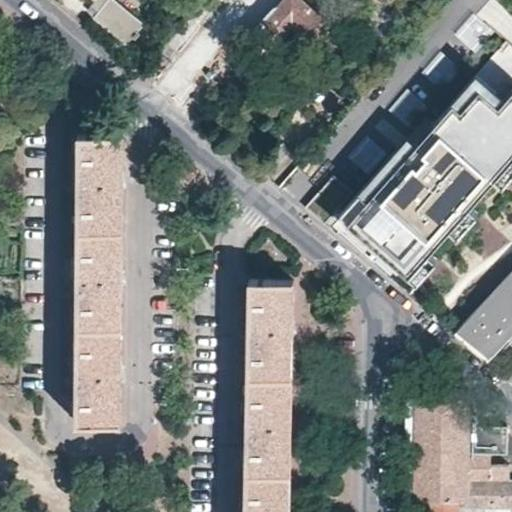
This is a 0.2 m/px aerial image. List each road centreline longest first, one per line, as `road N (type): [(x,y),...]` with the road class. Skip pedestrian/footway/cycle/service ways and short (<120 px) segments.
road 1 (residential): [(147,103),(142,433),(57,431),(58,104),(97,61)]
road 2 (residential): [(228,511),(234,245),(265,203)]
road 3 (residential): [(378,293),(377,511)]
road 4 (residential): [(511,405),(378,293)]
road 5 (residential): [(147,103),(265,203)]
road 6 (residential): [(265,203),(378,293)]
